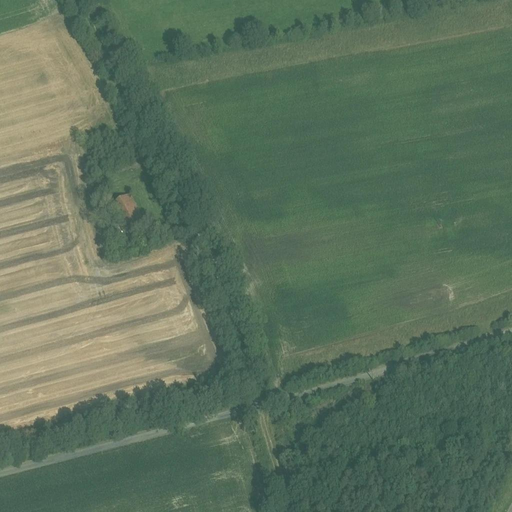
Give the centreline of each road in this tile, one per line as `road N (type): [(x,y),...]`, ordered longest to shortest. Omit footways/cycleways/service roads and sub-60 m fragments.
road 1 (track): [(511,333),(0,476)]
road 2 (track): [(76,0),(196,237),(258,406)]
